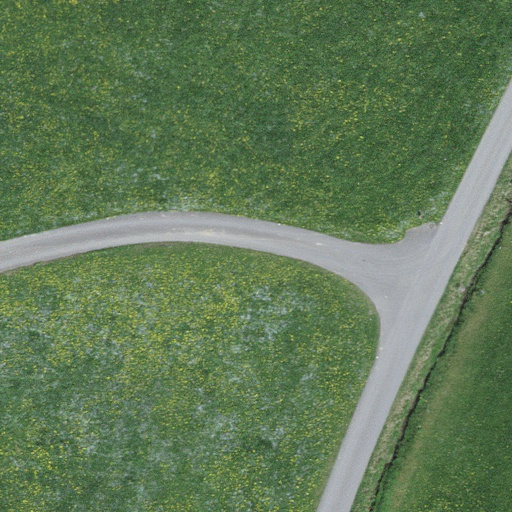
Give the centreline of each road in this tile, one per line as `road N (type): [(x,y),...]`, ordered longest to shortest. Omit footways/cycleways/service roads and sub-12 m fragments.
road 1 (unclassified): [(511,99),(414,284),(329,511)]
road 2 (track): [(0,248),(97,224),(236,223),(313,239),(414,284)]
